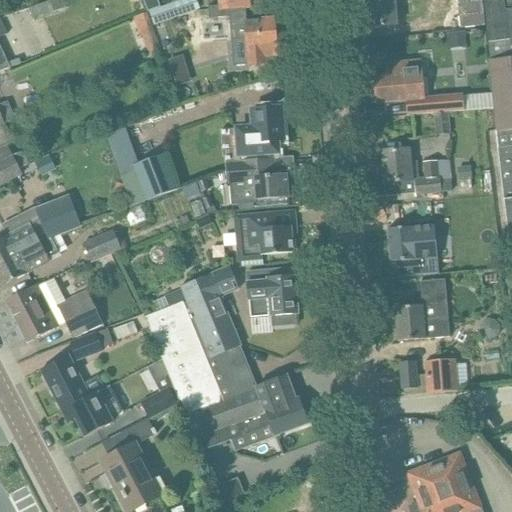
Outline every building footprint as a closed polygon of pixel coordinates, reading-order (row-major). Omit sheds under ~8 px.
[(63,0),(54,0),(30,9),(33,21),(67,8),(63,0)] [(158,0),(143,0),(148,12),(161,8),(158,0)] [(161,8),(149,12),(154,25),(180,16),(174,0),(167,3),(167,5),(161,8)] [(249,0),(218,0),(219,12),(229,11),(231,27),(232,40),(246,39),(247,49),(249,66),(265,64),(264,57),(277,56),(274,21),(254,22),(247,23),(246,8),(250,8),(249,0)] [(359,0),(350,0),(351,26),(359,26),(359,0)] [(367,0),(370,29),(390,28),(393,27),(393,37),(408,36),(407,26),(396,27),(394,0),(367,0)] [(504,0),(495,0),(486,1),(490,44),(510,41),(511,40),(511,0),(505,2),(504,0)] [(148,13),(134,18),(141,39),(143,38),(152,61),(163,56),(148,13)] [(0,73),(22,64),(20,59),(8,64),(0,45),(0,73)] [(182,55),(165,60),(172,86),(188,82),(182,55)] [(511,59),(491,61),(498,132),(511,130),(511,59)] [(375,86),(370,86),(371,99),(376,99),(377,103),(406,101),(410,100),(425,99),(422,61),(405,62),(385,64),(386,76),(374,77),(375,86)] [(463,95),(443,97),(444,113),(448,113),(464,111),(463,95)] [(0,126),(16,120),(8,102),(0,105),(0,126)] [(253,129),(238,130),(239,144),(240,157),(279,154),(278,141),(283,141),(281,109),(261,111),(252,112),(253,129)] [(444,113),(434,114),(436,135),(450,134),(448,113),(444,113)] [(511,130),(498,132),(495,132),(503,200),(504,200),(510,242),(511,241),(511,130)] [(0,185),(23,174),(20,169),(29,165),(34,163),(28,150),(23,153),(23,151),(13,156),(7,145),(0,149),(0,185)] [(401,151),(381,153),(385,197),(416,194),(416,196),(436,194),(441,194),(440,182),(438,182),(436,162),(424,163),(425,180),(417,180),(417,179),(415,162),(409,163),(408,151),(401,151)] [(135,171),(121,177),(133,207),(179,190),(165,155),(133,167),(135,171)] [(239,162),(225,164),(227,186),(230,186),(231,204),(257,202),(272,200),(292,198),(292,193),(288,193),(286,177),(286,175),(275,176),(274,172),(282,171),(281,159),(273,160),(273,159),(253,161),(239,162)] [(206,180),(197,184),(201,193),(210,189),(206,180)] [(70,196),(36,210),(36,212),(39,221),(47,241),(52,239),(61,236),(81,228),(70,196)] [(244,217),(234,217),(236,248),(237,262),(262,260),(262,256),(263,256),(273,255),(293,253),(291,227),(277,228),(276,214),(256,216),(244,217)] [(209,215),(196,220),(200,229),(213,224),(209,215)] [(0,241),(0,265),(40,244),(47,241),(39,221),(30,225),(32,230),(11,240),(9,236),(0,241)] [(412,228),(388,230),(391,262),(398,262),(400,278),(439,274),(435,228),(412,229),(412,228)] [(114,232),(83,245),(91,263),(127,247),(125,241),(123,241),(121,237),(117,239),(114,232)] [(40,244),(0,265),(0,288),(17,280),(28,274),(62,256),(60,254),(52,239),(47,241),(40,244)] [(151,255),(151,256),(151,257),(151,258),(151,259),(152,259),(152,260),(153,261),(154,262),(155,262),(156,262),(157,262),(158,262),(159,262),(160,262),(161,261),(162,261),(162,260),(163,259),(163,258),(163,257),(163,256),(163,255),(163,254),(163,253),(162,252),(161,251),(160,251),(160,250),(159,250),(158,250),(157,250),(156,250),(155,250),(154,250),(154,251),(153,251),(153,252),(152,252),(152,253),(151,253),(151,254),(151,255)] [(229,268),(182,288),(183,289),(187,301),(184,302),(207,360),(223,402),(257,390),(256,387),(240,347),(220,297),(238,290),(229,268)] [(292,268),(246,272),(250,319),(251,319),(271,317),(272,317),(273,327),(296,325),(295,315),(299,315),(295,277),(293,277),(292,268)] [(24,294),(6,303),(27,343),(44,334),(58,327),(66,323),(73,338),(102,325),(87,293),(67,303),(54,279),(38,288),(37,287),(24,294)] [(422,306),(395,309),(398,342),(418,341),(425,340),(450,338),(449,326),(445,280),(434,281),(434,280),(431,280),(431,281),(420,282),(422,306)] [(182,290),(165,297),(170,308),(184,302),(187,301),(183,289),(182,290)] [(154,313),(144,317),(162,361),(168,376),(179,404),(199,452),(200,452),(206,449),(226,442),(231,440),(232,440),(271,425),(276,437),(308,425),(298,399),(295,400),(286,376),(256,387),(257,390),(223,402),(207,360),(184,302),(170,308),(167,309),(154,313)] [(134,322),(114,330),(118,341),(138,333),(134,322)] [(109,330),(70,345),(76,361),(105,350),(105,349),(114,345),(109,330)] [(68,356),(41,371),(62,413),(70,409),(90,398),(89,397),(68,356)] [(455,359),(426,361),(427,375),(428,394),(457,392),(457,388),(468,387),(467,364),(455,365),(455,359)] [(162,361),(147,369),(154,383),(168,376),(162,361)] [(415,362),(400,364),(402,390),(418,389),(415,362)] [(90,398),(70,409),(85,438),(113,424),(113,423),(123,413),(110,387),(89,397),(90,398)] [(171,388),(141,404),(149,420),(179,404),(171,388)] [(111,457),(100,462),(126,511),(132,511),(145,505),(162,496),(136,446),(157,435),(154,429),(153,430),(148,420),(103,444),(103,445),(105,444),(111,457)] [(421,511),(482,511),(460,454),(407,474),(421,511)] [(215,486),(222,502),(242,493),(235,477),(215,486)]
